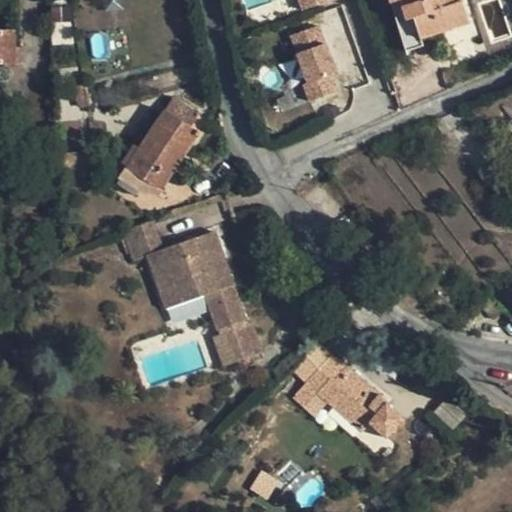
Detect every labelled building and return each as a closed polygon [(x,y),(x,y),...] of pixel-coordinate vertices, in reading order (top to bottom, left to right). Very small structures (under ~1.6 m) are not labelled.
[(330,0),(294,0),(297,10),(330,0)] [(390,0),(407,50),(423,45),(416,18),(408,20),(401,0),(390,0)] [(462,0),(401,0),(408,20),(416,18),(423,45),(440,40),(438,33),(470,24),(462,0)] [(320,23),(287,35),(310,101),(343,90),(320,23)] [(0,62),(22,63),(22,48),(16,49),(16,32),(0,31),(0,62)] [(86,86),(76,88),(79,106),(88,104),(86,86)] [(164,112),(128,168),(145,180),(161,191),(197,135),(164,112)] [(135,194),(142,185),(145,180),(128,168),(118,182),(135,194)] [(158,195),(161,191),(145,180),(142,185),(158,195)] [(154,221),(124,231),(126,238),(132,254),(134,260),(148,255),(164,300),(202,287),(206,295),(218,330),(224,328),(237,360),(261,352),(252,324),(248,325),(214,232),(164,250),(154,221)] [(126,256),(132,254),(126,238),(121,240),(126,256)] [(167,308),(206,295),(202,287),(164,300),(167,308)] [(501,314),(504,310),(488,294),(479,303),(495,319),(501,314)] [(224,365),(237,360),(224,328),(218,330),(220,336),(214,338),(224,365)] [(331,356),(306,384),(328,403),(360,431),(368,423),(387,438),(403,420),(384,404),(386,402),(331,356)] [(315,418),(328,403),(306,384),(293,398),(315,418)] [(450,406),(441,416),(451,427),(462,416),(450,406)] [(452,502),(440,507),(441,511),(448,511),(454,510),(452,502)]
